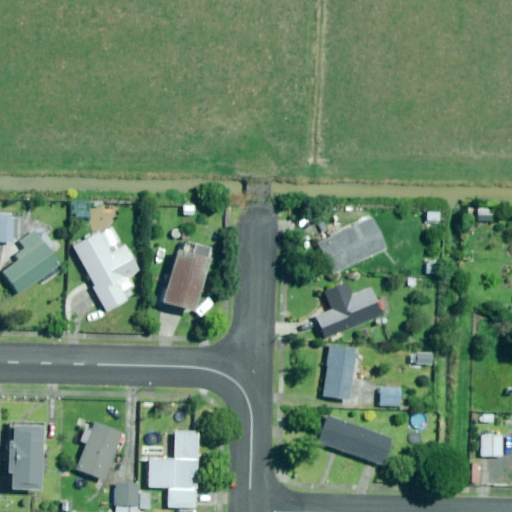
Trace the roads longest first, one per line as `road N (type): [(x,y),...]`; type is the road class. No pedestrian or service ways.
road 1 (unclassified): [(0,362),(196,367),(236,383)]
road 2 (residential): [(236,383),(256,328),(257,230)]
road 3 (unclassified): [(251,511),(254,419),(236,383)]
